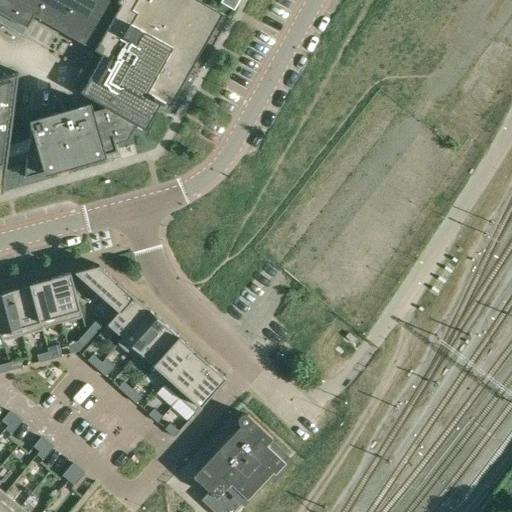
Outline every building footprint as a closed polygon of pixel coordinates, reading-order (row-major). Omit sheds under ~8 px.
[(0,0),(0,10),(27,26),(34,13),(98,49),(106,54),(84,92),(107,105),(140,122),(149,127),(164,102),(167,103),(168,101),(173,104),(225,12),(204,0),(0,0)] [(17,72),(0,77),(0,191),(2,191),(7,157),(8,145),(17,72)] [(140,122),(107,105),(107,107),(94,110),(92,103),(31,120),(29,138),(8,145),(7,157),(28,149),(24,175),(107,152),(105,145),(111,143),(131,137),(140,122)] [(99,264),(74,271),(119,311),(133,295),(99,264)] [(70,272),(49,278),(61,322),(82,316),(70,272)] [(49,278),(29,283),(29,285),(30,285),(42,327),(43,327),(61,322),(49,278)] [(29,285),(11,290),(22,334),(43,329),(43,327),(42,327),(30,285),(29,285)] [(11,290),(0,292),(0,329),(1,333),(0,332),(0,333),(2,340),(22,334),(11,290)] [(119,311),(107,324),(122,337),(123,338),(149,309),(133,295),(119,311)] [(122,337),(117,343),(131,354),(134,357),(139,352),(138,351),(164,323),(149,309),(123,338),(122,337)] [(96,319),(87,330),(93,335),(102,325),(96,319)] [(164,323),(138,351),(139,352),(153,364),(154,365),(179,336),(164,323)] [(87,330),(77,340),(84,346),(93,335),(87,330)] [(153,364),(148,370),(164,384),(194,350),(179,336),(154,365),(153,364)] [(59,344),(47,347),(48,351),(50,359),(62,356),(59,344)] [(194,350),(164,384),(179,397),(210,363),(194,350)] [(48,351),(36,354),(39,362),(50,359),(48,351)] [(93,354),(87,360),(96,368),(102,362),(93,354)] [(20,359),(9,362),(11,370),(23,366),(20,359)] [(102,362),(96,368),(105,376),(114,367),(104,359),(102,362)] [(9,362),(0,364),(0,372),(11,370),(9,362)] [(210,363),(179,397),(195,412),(226,378),(210,363)] [(123,381),(118,387),(127,395),(132,389),(123,381)] [(132,389),(127,395),(136,403),(141,397),(132,389)] [(148,414),(157,422),(163,416),(154,408),(148,414)] [(9,411),(1,421),(7,426),(15,416),(9,411)] [(242,424),(195,474),(211,490),(203,498),(218,482),(217,481),(225,472),(226,474),(246,452),(241,448),(262,425),(251,415),(249,414),(247,413),(245,413),(243,414),(241,415),(240,416),(240,418),(240,421),(241,423),(242,424)] [(7,426),(5,429),(11,434),(22,421),(15,416),(7,426)] [(170,423),(164,429),(174,437),(179,431),(170,423)] [(218,482),(203,498),(217,511),(233,511),(287,455),(271,440),(274,437),(262,425),(241,448),(246,452),(226,474),(225,472),(217,481),(218,482)] [(41,436),(33,446),(39,451),(47,441),(41,436)] [(39,451),(36,454),(43,459),(53,447),(47,441),(39,451)] [(72,462),(62,475),(68,480),(78,467),(72,462)] [(78,467),(68,480),(74,485),(85,472),(78,467)] [(0,511),(15,511),(16,511),(0,498),(0,511)]
